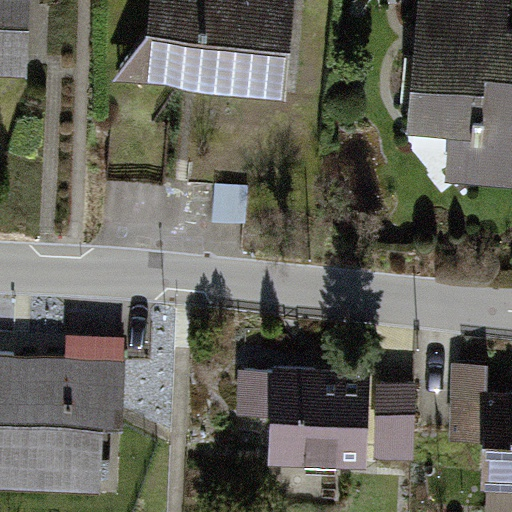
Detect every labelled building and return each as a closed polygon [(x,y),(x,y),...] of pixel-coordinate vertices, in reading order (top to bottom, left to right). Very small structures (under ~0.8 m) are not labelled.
[(51,0),(0,0),(0,66),(48,69),(51,0)] [(157,0),(151,76),(304,89),(311,0),(157,0)] [(511,0),(440,0),(430,114),(483,119),(477,180),(511,183),(511,0)] [(140,352),(0,346),(0,475),(135,480),(140,352)] [(511,471),(511,382),(508,383),(509,358),(467,357),(465,431),(506,433),(504,471),(511,471)] [(432,450),(436,374),(260,365),(258,406),(298,409),(297,443),(432,450)]
